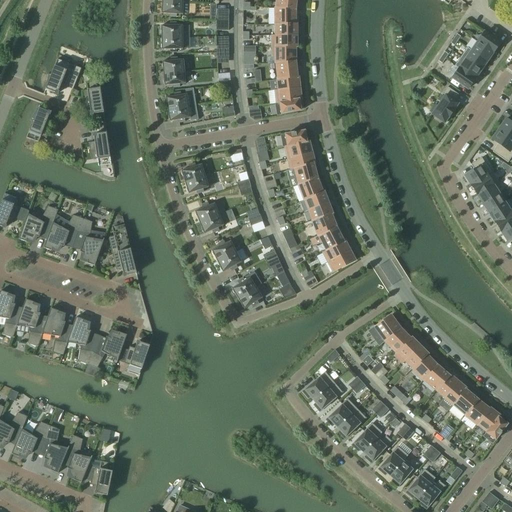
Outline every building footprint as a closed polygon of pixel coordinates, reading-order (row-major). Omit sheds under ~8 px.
[(276,0),(276,8),(296,9),(296,0),(276,0)] [(190,3),(162,1),(162,14),(171,14),(170,17),(176,17),(177,14),(183,15),(183,14),(189,14),(190,3)] [(296,9),(276,8),(276,25),(296,25),(296,9)] [(162,38),(189,37),(189,26),(183,26),(183,25),(177,25),(176,23),(170,23),(170,25),(162,26),(162,38)] [(276,25),(276,35),(276,36),(297,36),(297,25),(296,25),(276,25)] [(500,43),(484,32),(481,37),(477,42),(493,53),(500,43)] [(276,35),(272,35),(272,46),(296,47),(297,47),(297,36),(276,36),(276,35)] [(162,38),(162,50),(171,50),(171,52),(177,52),(177,50),(183,49),(183,38),(189,38),(189,37),(162,38)] [(493,53),(477,42),(474,47),(471,50),(471,51),(487,62),(493,53)] [(296,47),(272,46),(272,57),(276,57),(276,63),(296,62),(296,47)] [(471,50),(467,48),(461,57),(481,70),(487,62),(471,51),(471,50)] [(481,70),(461,57),(454,66),(458,69),(459,68),(474,79),(481,70)] [(185,72),(184,60),(178,60),(177,58),(171,58),(172,61),(163,62),(164,74),(185,72)] [(66,89),(72,73),(67,71),(69,64),(57,59),(45,89),(58,94),(60,87),(66,89)] [(296,62),(276,63),(278,80),(298,78),(298,77),(296,62)] [(474,79),(459,68),(458,69),(455,74),(452,78),(468,89),(474,79)] [(185,72),(164,74),(165,86),(174,85),(174,88),(180,87),(180,84),(186,84),(185,72)] [(278,80),(279,90),(300,88),(299,77),(298,77),(298,78),(278,80)] [(99,81),(86,83),(87,90),(82,91),(84,108),(90,107),(91,114),(104,113),(99,81)] [(445,96),(432,115),(444,123),(445,123),(449,118),(448,118),(448,117),(454,110),(454,109),(458,104),(454,101),(458,94),(447,87),(442,94),(445,96)] [(277,103),(281,103),(281,101),(299,99),(299,100),(302,99),(300,88),(279,90),(275,91),(277,103)] [(189,106),(187,94),(181,95),(180,92),(175,93),(175,96),(166,98),(168,109),(189,106)] [(281,103),(277,103),(275,104),(276,105),(276,104),(278,115),(281,114),(281,115),(301,111),(299,100),(299,99),(281,101),(281,103)] [(189,106),(168,109),(170,121),(179,120),(179,123),(185,122),(185,119),(191,118),(189,106)] [(47,138),(53,122),(48,119),(50,113),(38,108),(26,138),(38,143),(41,136),(47,138)] [(511,123),(506,119),(499,129),(511,138),(511,123)] [(511,138),(499,129),(491,139),(498,144),(493,152),(508,163),(511,156),(511,138)] [(307,142),(305,135),(301,132),(285,135),(281,136),(283,146),(283,147),(284,146),(288,146),(289,148),(307,143),(307,142)] [(89,143),(92,160),(97,159),(98,166),(111,164),(111,161),(107,133),(94,134),(95,142),(89,143)] [(255,138),(257,152),(267,151),(265,137),(255,138)] [(307,142),(307,143),(289,148),(288,146),(284,146),(288,159),(312,153),(309,142),(307,142)] [(312,153),(288,159),(290,170),(294,169),(294,168),(314,164),(315,164),(312,153)] [(471,164),(474,170),(485,163),(481,158),(471,164)] [(265,161),(259,162),(261,170),(267,168),(265,161)] [(505,171),(510,167),(503,162),(501,165),(505,171)] [(491,172),(485,163),(474,170),(465,176),(471,185),(492,172),(492,171),(491,172)] [(182,171),(185,182),(211,174),(205,175),(202,164),(196,166),(195,164),(189,165),(190,168),(182,171)] [(314,166),(314,164),(294,168),(294,169),(299,185),(318,179),(316,172),(317,172),(316,165),(314,166)] [(471,185),(477,195),(498,181),(492,172),(471,185)] [(211,174),(185,182),(189,194),(197,191),(198,194),(204,192),(203,189),(209,187),(215,185),(211,174)] [(299,185),(305,200),(323,193),(318,179),(299,185)] [(493,185),(498,182),(498,181),(477,195),(483,204),(499,194),(493,185)] [(323,193),(305,200),(301,201),(305,212),(309,211),(309,210),(329,203),(324,192),(323,193)] [(13,223),(19,207),(14,205),(17,198),(5,193),(0,205),(0,226),(5,228),(8,221),(13,223)] [(509,200),(504,202),(499,194),(483,204),(489,213),(509,200)] [(511,205),(509,200),(489,213),(495,222),(511,210),(511,205)] [(195,211),(200,223),(225,212),(219,214),(215,203),(209,206),(208,203),(202,205),(203,208),(195,211)] [(329,203),(309,210),(309,211),(313,220),(331,213),(331,214),(333,213),(329,203)] [(48,207),(42,217),(53,223),(58,210),(48,207)] [(511,211),(511,210),(495,222),(501,232),(511,224),(511,213),(511,212),(511,211)] [(44,223),(36,218),(36,219),(28,214),(29,212),(28,212),(19,239),(26,242),(27,240),(33,242),(36,237),(39,238),(44,223)] [(225,212),(200,223),(204,234),(213,230),(214,233),(219,231),(218,228),(224,226),(224,225),(229,223),(225,212)] [(337,228),(331,214),(331,213),(313,220),(318,236),(337,228)] [(262,218),(260,214),(260,215),(249,219),(250,223),(262,218)] [(73,215),(68,226),(66,230),(61,227),(61,228),(53,223),(44,248),(52,251),(52,249),(58,251),(61,246),(64,247),(66,243),(74,246),(78,232),(79,232),(83,219),(73,215)] [(283,216),(277,219),(280,226),(285,224),(283,216)] [(262,218),(250,223),(252,227),(252,226),(263,222),(263,223),(262,218)] [(92,222),(83,219),(79,232),(91,234),(92,222)] [(511,224),(501,232),(507,241),(511,237),(511,224)] [(136,273),(125,225),(112,228),(114,236),(109,238),(117,270),(122,269),(124,276),(136,273)] [(318,236),(310,239),(313,245),(322,243),(326,250),(326,251),(344,242),(344,241),(343,240),(344,239),(341,233),(340,234),(337,228),(318,236)] [(103,241),(94,240),(94,239),(85,237),(80,252),(83,254),(82,259),(88,261),(87,263),(95,266),(104,239),(104,238),(103,241)] [(265,250),(272,246),(268,237),(260,240),(265,250)] [(236,252),(231,241),(225,244),(224,241),(219,244),(220,247),(212,251),(217,261),(236,252)] [(344,241),(344,242),(326,251),(326,250),(323,252),(328,262),(350,250),(345,241),(344,241)] [(276,254),(275,250),(274,250),(274,251),(264,255),(263,255),(265,259),(276,254)] [(350,250),(328,262),(333,272),(356,260),(350,250)] [(236,252),(217,261),(223,272),(231,268),(232,271),(237,268),(236,265),(242,262),(236,252)] [(276,254),(265,259),(267,263),(278,258),(276,254)] [(238,299),(261,285),(261,284),(256,287),(250,277),(245,281),(243,278),(238,281),(239,284),(232,289),(238,299)] [(267,294),(261,285),(238,299),(245,309),(252,304),(254,307),(259,304),(257,301),(263,298),(262,297),(267,294)] [(283,295),(285,299),(297,294),(293,289),(293,290),(283,295)] [(1,291),(0,292),(0,317),(1,317),(1,318),(10,319),(16,304),(12,303),(13,297),(8,295),(8,293),(1,291)] [(33,304),(33,302),(26,299),(17,324),(18,325),(26,326),(26,327),(35,328),(41,313),(37,312),(38,306),(33,304)] [(72,328),(65,325),(66,322),(62,321),(63,315),(58,313),(59,311),(51,308),(42,333),(43,334),(52,335),(51,336),(56,336),(53,352),(63,356),(68,342),(67,342),(72,328)] [(381,344),(385,341),(400,328),(391,315),(375,327),(371,330),(381,344)] [(67,342),(68,342),(77,344),(86,346),(91,331),(88,330),(88,324),(83,322),(84,320),(76,317),(72,328),(67,342)] [(17,325),(5,323),(3,335),(13,338),(18,325),(17,324),(17,325)] [(385,341),(397,353),(394,356),(412,338),(411,339),(400,328),(385,341)] [(42,334),(30,332),(28,343),(38,347),(43,334),(42,333),(42,334)] [(101,351),(109,356),(110,355),(117,360),(117,362),(127,335),(119,332),(118,334),(113,332),(110,337),(107,336),(101,351)] [(412,338),(394,356),(402,364),(420,346),(412,338)] [(127,372),(140,376),(150,346),(138,341),(135,348),(130,347),(124,363),(130,365),(127,372)] [(420,346),(402,364),(405,361),(412,369),(428,354),(420,346)] [(93,351),(92,351),(80,349),(78,361),(88,364),(93,351)] [(340,356),(335,350),(330,355),(326,358),(330,363),(340,356)] [(93,351),(88,364),(97,368),(103,357),(93,352),(93,351)] [(428,354),(412,369),(424,380),(438,366),(427,355),(428,354)] [(381,364),(373,371),(379,377),(386,370),(381,364)] [(438,366),(424,380),(436,391),(450,374),(449,375),(438,366)] [(313,400),(334,382),(326,373),(303,392),(308,398),(310,396),(313,400)] [(450,374),(436,391),(445,398),(459,382),(450,374)] [(353,390),(362,382),(357,377),(348,385),(353,390)] [(313,400),(316,403),(314,405),(320,411),(342,392),(334,382),(313,400)] [(353,390),(357,394),(366,386),(362,382),(353,390)] [(459,382),(445,398),(453,405),(467,389),(459,382)] [(467,389),(453,405),(465,415),(478,400),(466,390),(467,389)] [(8,399),(15,402),(18,393),(12,390),(8,399)] [(403,403),(407,399),(403,394),(398,399),(403,403)] [(337,427),(357,409),(348,399),(327,420),(332,426),(334,424),(337,427)] [(478,400),(465,415),(478,425),(491,408),(490,409),(478,400)] [(384,405),(380,401),(372,410),(376,414),(384,405)] [(384,405),(376,414),(381,418),(389,410),(384,405)] [(491,408),(478,425),(487,432),(484,436),(500,415),(491,408)] [(55,416),(61,418),(64,411),(58,409),(55,416)] [(337,427),(341,431),(339,432),(345,438),(366,418),(357,409),(337,427)] [(12,423),(22,429),(22,430),(28,417),(18,413),(12,423)] [(500,415),(484,436),(493,443),(495,440),(496,439),(507,424),(498,417),(500,415)] [(6,425),(0,421),(0,446),(2,448),(9,444),(15,430),(7,425),(6,425)] [(45,439),(50,426),(41,422),(35,432),(35,433),(45,439)] [(363,452),(382,432),(372,424),(352,445),(358,451),(360,449),(363,452)] [(409,427),(405,424),(397,433),(401,437),(409,427)] [(45,439),(56,441),(57,442),(60,430),(50,426),(45,439)] [(409,427),(401,437),(406,441),(414,432),(409,427)] [(30,435),(22,430),(11,454),(19,457),(20,455),(25,457),(32,454),(38,439),(30,434),(30,435)] [(111,433),(102,432),(98,441),(108,443),(111,433)] [(363,452),(367,455),(365,457),(371,463),(391,441),(386,437),(383,440),(379,436),(382,433),(382,432),(363,452)] [(73,436),(68,449),(69,449),(80,451),(83,440),(73,436)] [(59,447),(59,446),(50,444),(44,459),(46,466),(51,468),(51,470),(58,473),(62,465),(68,449),(59,447)] [(428,459),(436,450),(431,446),(423,455),(428,459)] [(390,476),(408,455),(398,447),(379,469),(385,475),(387,473),(390,476)] [(81,483),(84,478),(83,478),(88,466),(88,467),(92,456),(91,458),(82,457),(82,456),(79,455),(80,451),(69,449),(68,449),(62,465),(68,466),(71,468),(69,475),(75,478),(74,480),(81,483)] [(428,459),(433,463),(440,453),(436,450),(428,459)] [(390,476),(394,479),(392,481),(398,486),(417,464),(413,459),(410,463),(405,459),(408,456),(408,455),(390,476)] [(94,468),(88,467),(88,466),(83,478),(84,478),(92,480),(91,485),(96,486),(95,493),(108,496),(114,464),(101,461),(100,469),(94,468)] [(450,477),(455,481),(462,471),(457,467),(450,477)] [(418,499),(435,478),(425,470),(406,493),(413,498),(414,496),(418,499)] [(511,472),(509,476),(506,474),(500,482),(510,488),(511,484),(511,472)] [(418,499),(422,502),(420,504),(426,509),(445,486),(440,482),(437,485),(432,482),(435,478),(418,499)] [(482,502),(487,506),(494,496),(489,493),(482,502)]
